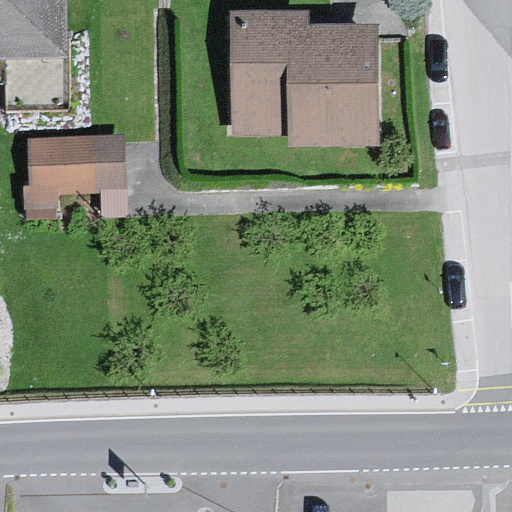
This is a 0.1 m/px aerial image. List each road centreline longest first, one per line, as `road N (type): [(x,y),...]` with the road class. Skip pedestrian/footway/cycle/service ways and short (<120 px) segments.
road 1 (residential): [(0,451),(511,437)]
road 2 (residential): [(484,0),(511,338)]
